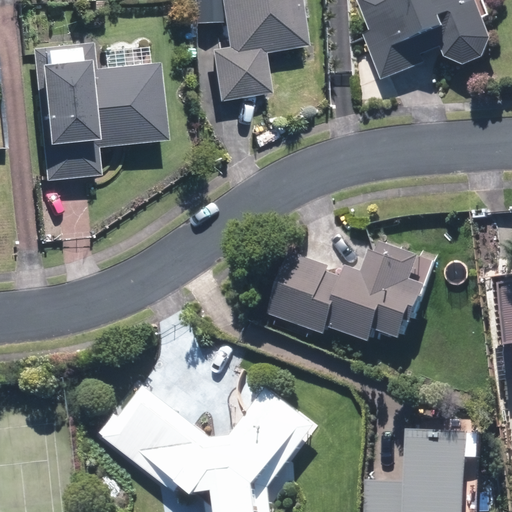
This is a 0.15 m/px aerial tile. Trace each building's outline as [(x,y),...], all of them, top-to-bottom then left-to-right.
[(218,0),(226,49),(212,51),(220,99),(267,92),(261,52),(303,45),(296,0),(218,0)] [(367,36),(385,80),(431,62),(428,55),(445,48),(450,58),(469,64),(487,57),(495,40),(478,0),(363,0),(377,32),(367,36)] [(89,44),(30,50),(44,181),(97,175),(94,145),(162,138),(154,65),(92,72),(89,44)] [(334,328),(375,344),(380,330),(410,341),(432,285),(418,280),(425,262),(376,243),(362,280),(294,254),(272,312),(332,335),(334,328)] [(322,424),(273,388),(231,445),(219,445),(137,381),(95,434),(195,511),(278,511),(276,486),(322,424)] [(409,478),(367,477),(365,511),(479,511),(484,419),(411,416),(409,478)]
